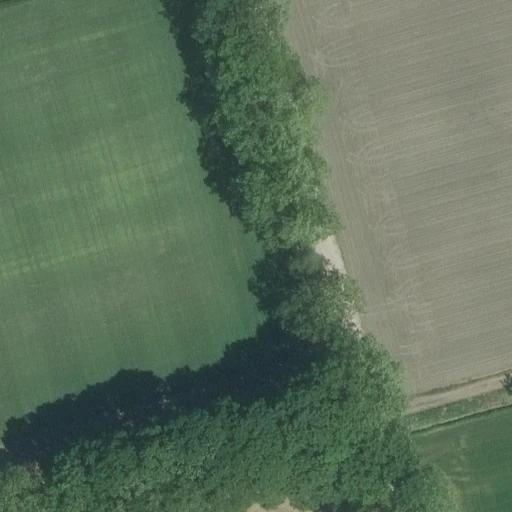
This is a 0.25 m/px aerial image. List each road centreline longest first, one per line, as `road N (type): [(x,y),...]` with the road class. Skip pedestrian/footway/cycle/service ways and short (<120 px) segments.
road 1 (track): [(248,0),(365,417)]
road 2 (track): [(365,417),(0,509)]
road 3 (track): [(511,380),(365,417)]
